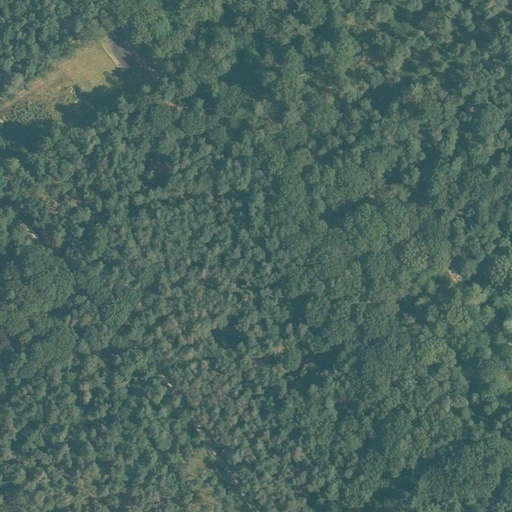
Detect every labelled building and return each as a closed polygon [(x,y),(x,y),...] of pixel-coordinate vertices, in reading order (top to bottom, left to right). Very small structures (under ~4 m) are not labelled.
[(392,135),(393,134),(395,133),(396,135),(399,133),(399,131),(400,131),(396,121),(386,126),(392,135)] [(171,128),(175,132),(179,128),(175,124),(171,128)] [(171,163),(151,163),(151,172),(171,172),(171,163)] [(268,201),(263,204),(268,213),(274,210),(273,210),(275,209),(274,207),(272,208),(268,201)] [(337,418),(342,430),(347,428),(342,416),(337,418)] [(394,471),(393,469),(387,473),(389,477),(397,471),(396,469),(394,471)] [(380,487),(371,492),(375,498),(384,492),(382,490),(383,490),(382,488),(381,489),(380,487)] [(490,503),(484,511),(491,511),(495,506),(490,503)]
